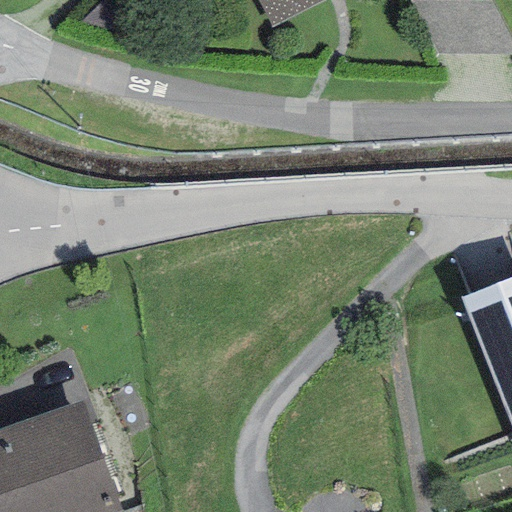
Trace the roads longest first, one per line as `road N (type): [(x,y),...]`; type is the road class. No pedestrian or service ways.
road 1 (residential): [(511,113),(298,114),(0,50)]
road 2 (residential): [(511,200),(285,200),(0,225)]
